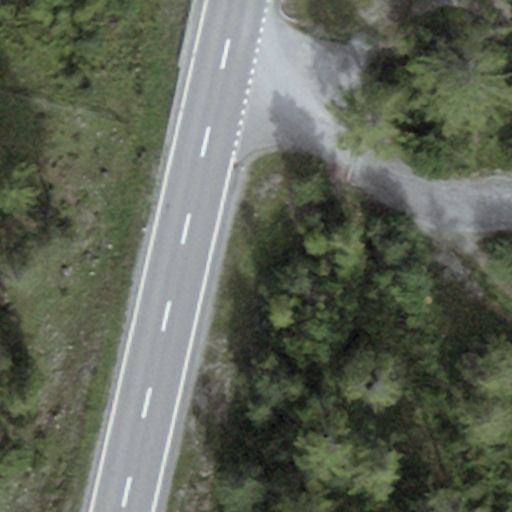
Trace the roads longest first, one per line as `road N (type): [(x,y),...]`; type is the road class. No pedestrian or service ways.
road 1 (primary): [(122,511),(237,0)]
road 2 (track): [(226,45),(257,52),(396,181),(511,185)]
